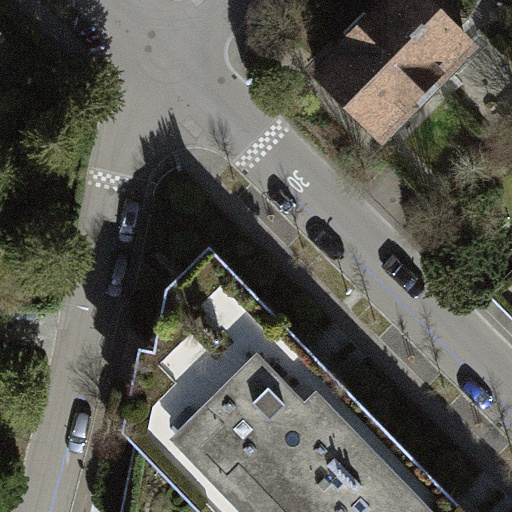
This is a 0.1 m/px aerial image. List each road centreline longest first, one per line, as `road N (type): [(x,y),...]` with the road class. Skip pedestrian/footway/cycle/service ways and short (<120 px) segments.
road 1 (residential): [(511,403),(167,55)]
road 2 (residential): [(167,55),(126,125),(110,175),(36,511)]
